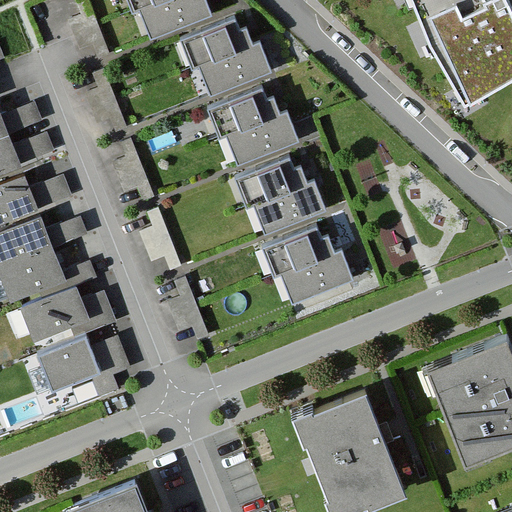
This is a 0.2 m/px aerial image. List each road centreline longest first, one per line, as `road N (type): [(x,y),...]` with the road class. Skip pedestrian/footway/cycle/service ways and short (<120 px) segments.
road 1 (residential): [(0,474),(511,269)]
road 2 (residential): [(278,0),(511,216)]
